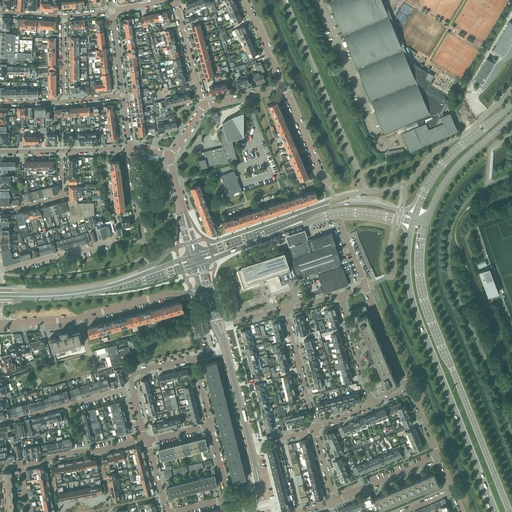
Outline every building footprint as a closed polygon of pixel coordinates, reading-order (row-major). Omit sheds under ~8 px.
[(3,8),(11,8),(11,3),(18,4),(18,0),(11,0),(6,0),(3,0),(4,0),(3,1),(3,3),(4,3),(3,8)] [(18,0),(18,9),(37,10),(37,0),(18,0)] [(197,0),(192,2),(195,11),(200,9),(199,7),(197,0)] [(195,11),(192,2),(186,4),(187,8),(184,9),(186,14),(195,11)] [(227,11),(228,13),(237,9),(235,3),(228,6),(229,10),(227,11)] [(230,18),(233,17),(240,14),(237,9),(228,13),(230,18)] [(164,12),(162,12),(164,22),(165,25),(165,27),(166,28),(172,26),(171,23),(169,24),(168,19),(169,18),(168,18),(169,18),(168,15),(167,11),(164,11),(164,12)] [(139,12),(135,13),(135,15),(137,15),(137,20),(132,21),(132,18),(131,18),(129,18),(124,19),(124,21),(125,21),(125,24),(141,22),(139,12)] [(148,23),(150,22),(148,14),(146,15),(146,16),(144,16),(144,18),(142,18),(143,26),(148,25),(148,23)] [(240,14),(233,17),(235,23),(242,20),(240,14)] [(88,22),(89,29),(93,28),(92,26),(102,25),(102,23),(103,23),(102,20),(95,21),(96,23),(92,24),(92,21),(88,22)] [(234,30),(237,35),(247,31),(244,25),(234,30)] [(239,41),(242,40),(249,37),(250,36),(249,33),(248,33),(247,31),(237,35),(239,41)] [(20,34),(2,32),(2,33),(3,33),(1,56),(9,57),(9,61),(13,60),(17,60),(21,59),(25,58),(27,58),(27,55),(18,54),(20,34)] [(242,40),(245,45),(252,42),(249,37),(242,40)] [(161,44),(161,46),(176,42),(175,40),(176,40),(175,38),(165,40),(165,43),(161,44)] [(245,45),(247,51),(254,48),(252,42),(245,45)] [(88,50),(88,57),(100,55),(107,54),(106,48),(99,49),(91,50),(88,50)] [(254,48),(247,51),(244,52),(247,58),(244,60),(245,63),(255,58),(254,56),(257,55),(256,54),(257,54),(254,48)] [(180,58),(173,60),(174,63),(171,63),(172,65),(171,65),(171,67),(181,64),(180,58)] [(1,60),(1,64),(7,64),(9,64),(9,63),(10,63),(10,66),(8,66),(8,70),(8,74),(13,74),(13,60),(9,61),(8,61),(1,60)] [(255,60),(246,64),(248,67),(255,64),(258,72),(254,73),(256,83),(265,81),(263,74),(262,74),(262,72),(264,71),(260,62),(257,63),(255,60)] [(25,64),(25,74),(30,74),(37,74),(35,69),(30,69),(30,67),(27,67),(27,64),(25,64)] [(181,64),(171,67),(171,68),(172,68),(173,72),(176,71),(183,70),(181,64)] [(176,71),(178,78),(185,76),(183,70),(176,71)] [(241,77),(242,79),(244,86),(250,85),(247,75),(241,77)] [(223,83),(221,84),(223,92),(229,90),(230,90),(229,86),(228,82),(223,84),(223,83)] [(110,83),(95,84),(96,90),(97,93),(109,91),(109,88),(111,88),(110,83)] [(221,84),(215,85),(217,93),(223,92),(221,84)] [(217,93),(215,85),(212,86),(213,87),(209,87),(210,91),(208,91),(209,95),(211,95),(217,93)] [(171,96),(165,97),(166,100),(154,103),(154,109),(159,108),(161,108),(162,116),(165,116),(166,116),(166,114),(169,114),(167,107),(170,106),(171,107),(173,106),(173,105),(171,96)] [(269,105),(275,120),(283,116),(277,102),(269,105)] [(65,120),(65,116),(65,109),(54,109),(61,120),(65,120)] [(204,155),(205,157),(207,165),(207,167),(208,166),(220,163),(221,163),(228,161),(229,161),(229,160),(237,158),(234,146),(233,146),(232,140),(244,137),(244,110),(241,112),(222,123),(223,124),(223,127),(219,129),(223,142),(221,143),(222,147),(203,152),(204,152),(205,154),(204,155)] [(275,120),(281,135),(289,131),(283,116),(275,120)] [(166,131),(164,124),(157,126),(159,133),(162,132),(162,133),(164,132),(166,131)] [(7,131),(0,130),(0,143),(5,143),(6,144),(8,144),(9,143),(9,132),(7,132),(7,131)] [(281,135),(287,149),(295,146),(289,131),(281,135)] [(287,149),(293,164),(302,161),(295,146),(287,149)] [(207,165),(205,157),(202,158),(203,159),(198,160),(201,168),(201,167),(207,165)] [(110,161),(112,178),(121,177),(119,160),(110,161)] [(1,172),(0,172),(0,175),(9,175),(9,172),(8,172),(8,168),(18,168),(18,164),(15,165),(15,161),(1,162),(1,168),(1,172)] [(31,170),(30,161),(25,161),(25,169),(22,170),(22,178),(25,178),(25,171),(27,171),(27,170),(31,170)] [(302,161),(293,164),(300,180),(308,176),(302,161)] [(238,177),(237,175),(236,176),(234,170),(226,174),(221,175),(229,195),(230,195),(230,197),(234,195),(233,193),(242,190),(237,178),(238,177)] [(0,180),(0,182),(0,183),(0,184),(0,187),(5,188),(5,187),(8,187),(8,184),(11,184),(11,179),(13,179),(13,176),(0,176),(0,178),(0,179),(0,180)] [(51,177),(49,178),(53,194),(58,193),(58,184),(54,185),(54,184),(53,184),(51,177)] [(112,178),(114,194),(123,192),(121,177),(112,178)] [(27,183),(25,183),(29,200),(34,199),(32,191),(29,192),(27,183)] [(37,183),(35,183),(39,197),(44,196),(42,188),(39,189),(38,186),(37,183)] [(191,187),(197,203),(205,199),(199,184),(191,187)] [(315,190),(300,196),(303,204),(318,199),(315,190)] [(123,192),(114,194),(116,209),(125,208),(123,192)] [(11,195),(0,195),(0,203),(1,204),(10,204),(12,204),(22,202),(20,196),(11,195)] [(300,196),(284,201),(287,209),(303,204),(300,196)] [(197,203),(202,218),(211,215),(205,199),(197,203)] [(80,219),(88,217),(92,215),(95,214),(94,202),(78,203),(78,201),(70,201),(66,201),(69,210),(71,217),(72,217),(73,222),(80,220),(80,219)] [(284,201),(269,206),(272,214),(287,209),(284,201)] [(56,222),(58,221),(54,204),(50,205),(52,215),(54,214),(56,222)] [(48,224),(50,223),(46,206),(41,207),(44,217),(46,216),(48,224)] [(269,206),(254,211),(257,219),(272,214),(269,206)] [(40,208),(36,209),(38,218),(40,217),(42,225),(44,224),(40,208)] [(32,210),(28,211),(30,220),(32,219),(35,232),(37,231),(37,228),(32,210)] [(254,211),(239,216),(241,224),(257,219),(254,211)] [(28,229),(24,212),(16,213),(22,236),(29,234),(28,229)] [(92,215),(88,217),(92,231),(89,232),(91,241),(99,239),(94,222),(92,215)] [(211,215),(202,218),(208,233),(217,230),(211,215)] [(241,224),(239,216),(223,221),(226,230),(241,224)] [(121,218),(122,224),(123,227),(131,226),(130,219),(125,220),(125,218),(121,218)] [(102,220),(94,222),(99,239),(107,236),(106,234),(114,232),(112,224),(111,220),(103,222),(102,220)] [(84,223),(81,224),(86,242),(90,241),(88,232),(87,232),(84,223)] [(122,224),(119,224),(120,226),(116,227),(117,235),(124,234),(123,227),(122,224)] [(76,230),(74,230),(78,244),(82,243),(79,234),(79,232),(77,233),(76,230)] [(318,274),(323,272),(322,269),(339,264),(339,263),(341,263),(335,244),(334,241),(333,237),(334,234),(328,231),(326,233),(303,241),(302,243),(288,247),(298,277),(317,271),(318,274)] [(68,232),(66,232),(70,247),(74,246),(71,237),(69,237),(68,232)] [(0,234),(0,244),(8,242),(10,241),(10,234),(9,234),(0,234)] [(60,234),(57,235),(61,249),(65,248),(63,239),(61,239),(60,234)] [(40,245),(37,246),(39,255),(45,254),(41,239),(39,240),(40,245)] [(43,239),(41,239),(45,254),(49,252),(46,243),(45,244),(43,239)] [(8,242),(0,244),(2,250),(17,246),(17,244),(9,246),(8,242)] [(2,250),(1,250),(1,251),(3,255),(2,255),(4,260),(3,261),(4,264),(5,265),(22,260),(20,254),(18,254),(17,251),(15,252),(14,249),(17,248),(17,246),(2,250)] [(284,251),(283,249),(279,250),(276,251),(271,253),(272,255),(252,262),(241,265),(243,269),(238,271),(241,280),(243,288),(259,283),(258,280),(259,280),(259,281),(261,280),(261,279),(266,278),(270,276),(270,277),(272,276),(278,274),(280,281),(281,281),(283,280),(286,279),(287,279),(290,278),(295,276),(296,276),(296,275),(293,266),(289,267),(288,264),(289,264),(284,251)] [(485,260),(476,264),(478,269),(487,265),(485,260)] [(323,272),(318,274),(324,293),(348,285),(342,266),(340,266),(339,264),(322,269),(323,272)] [(488,297),(498,293),(489,268),(478,272),(488,297)] [(181,302),(166,306),(168,315),(184,310),(181,302)] [(166,306),(150,310),(152,319),(168,315),(166,306)] [(365,306),(353,311),(355,317),(356,318),(357,318),(358,320),(358,322),(356,324),(356,325),(357,327),(360,326),(365,337),(365,338),(377,365),(378,369),(379,370),(384,382),(383,382),(381,383),(381,384),(381,385),(382,387),(384,386),(385,385),(387,389),(397,385),(396,385),(366,314),(368,313),(365,306)] [(335,307),(324,310),(325,316),(327,316),(336,313),(336,311),(335,311),(335,310),(335,308),(334,308),(335,308),(335,307)] [(150,310),(135,315),(137,323),(152,319),(150,310)] [(327,322),(330,321),(338,319),(337,316),(337,317),(337,316),(337,314),(336,314),(336,313),(327,316),(328,319),(329,319),(326,320),(327,322)] [(135,315),(119,319),(121,327),(137,323),(135,315)] [(295,317),(297,323),(306,321),(305,318),(304,315),(295,317)] [(119,319),(104,323),(106,332),(121,327),(119,319)] [(201,319),(192,322),(196,338),(205,335),(205,333),(208,332),(207,328),(208,328),(208,327),(207,322),(206,322),(205,320),(201,321),(201,319)] [(272,326),(273,329),(282,327),(280,321),(278,322),(277,319),(271,320),(272,323),(273,326),(272,326)] [(338,319),(330,321),(331,324),(330,325),(331,327),(340,325),(339,322),(338,320),(338,319)] [(297,323),(298,329),(307,327),(306,324),(307,324),(307,323),(306,324),(306,321),(297,323)] [(106,332),(104,323),(88,327),(90,336),(106,332)] [(274,332),(275,335),(283,333),(282,327),(273,329),(274,329),(275,332),(274,332)] [(307,327),(298,329),(300,335),(310,333),(309,329),(308,329),(307,327)] [(242,336),(242,337),(250,335),(252,334),(251,329),(241,331),(242,336)] [(56,334),(55,335),(55,336),(49,338),(53,352),(54,354),(64,352),(84,346),(83,343),(80,330),(68,333),(67,330),(60,332),(61,335),(57,336),(56,334)] [(331,337),(332,340),(341,337),(339,331),(334,333),(333,330),(327,332),(321,333),(322,336),(330,334),(331,337)] [(283,333),(275,335),(276,341),(285,339),(283,333)] [(334,346),(343,343),(341,337),(332,340),(333,342),(333,343),(334,342),(335,345),(334,346)] [(305,343),(305,346),(314,344),(313,338),(304,340),(304,343),(305,343)] [(39,341),(37,342),(37,341),(32,343),(34,350),(45,347),(49,360),(52,359),(48,343),(45,344),(44,339),(39,341)] [(335,351),(335,352),(344,349),(343,343),(334,346),(335,348),(334,348),(334,349),(336,348),(337,351),(335,351)] [(21,351),(16,352),(17,353),(17,355),(17,356),(20,355),(22,354),(24,353),(24,356),(32,354),(30,347),(30,344),(27,344),(27,345),(26,345),(26,346),(26,347),(25,348),(20,349),(21,351)] [(117,344),(105,348),(107,347),(112,365),(110,366),(122,363),(121,362),(121,360),(127,358),(127,359),(132,357),(129,347),(129,346),(118,349),(116,345),(117,345),(117,344)] [(307,351),(307,352),(316,350),(314,344),(305,346),(306,349),(306,350),(307,351)] [(8,353),(8,354),(10,354),(15,352),(15,354),(17,353),(16,352),(21,351),(20,349),(25,348),(24,345),(17,347),(16,345),(9,347),(10,349),(7,350),(6,350),(6,351),(6,353),(7,353),(8,353)] [(275,353),(275,354),(285,351),(284,351),(283,348),(284,348),(283,345),(272,348),(271,345),(265,347),(266,350),(272,348),(272,351),(276,350),(277,353),(275,353)] [(336,354),(337,357),(346,355),(344,349),(335,352),(336,354)] [(338,360),(339,363),(348,361),(346,355),(337,357),(338,360)] [(279,359),(275,360),(276,366),(279,365),(288,363),(287,363),(287,360),(286,357),(279,359)] [(3,362),(1,362),(3,367),(4,366),(5,372),(16,368),(14,359),(12,359),(11,359),(2,362),(3,362)] [(207,376),(209,384),(221,381),(216,362),(217,362),(217,361),(203,365),(204,365),(206,373),(207,375),(206,376),(207,376)] [(340,366),(340,369),(349,367),(348,361),(339,363),(340,366),(339,366),(340,366)] [(313,375),(321,373),(320,367),(311,370),(312,372),(312,373),(313,375)] [(341,372),(342,375),(351,372),(349,367),(340,369),(341,371),(341,372)] [(112,368),(105,370),(107,378),(109,385),(110,384),(111,388),(118,386),(117,380),(112,381),(112,379),(110,380),(109,374),(113,373),(112,368)] [(114,371),(116,377),(122,376),(121,371),(122,371),(122,369),(114,371)] [(256,377),(257,380),(263,378),(262,375),(260,376),(260,375),(259,370),(251,372),(252,372),(253,377),(253,378),(256,377)] [(351,372),(342,375),(343,377),(343,378),(344,381),(345,385),(351,383),(350,379),(353,378),(351,372)] [(164,374),(159,376),(161,385),(167,384),(166,381),(164,374)] [(91,376),(93,383),(96,393),(101,391),(98,381),(95,382),(93,376),(91,376)] [(104,376),(102,376),(105,390),(110,388),(109,385),(107,378),(105,379),(104,376)] [(116,377),(117,380),(118,386),(125,384),(124,383),(122,376),(116,377)] [(141,380),(142,386),(149,384),(152,384),(150,378),(141,380)] [(256,389),(256,390),(263,388),(264,388),(263,387),(262,382),(264,381),(263,378),(257,380),(257,383),(254,384),(255,384),(256,389)] [(322,380),(315,381),(314,381),(315,384),(315,385),(316,386),(316,387),(316,388),(318,387),(319,391),(326,389),(324,382),(326,382),(325,379),(322,380)] [(0,394),(7,393),(8,396),(11,396),(10,389),(7,390),(6,385),(4,385),(3,380),(2,380),(0,380),(0,394)] [(88,380),(87,380),(91,394),(96,393),(93,383),(89,384),(88,380)] [(213,403),(213,404),(227,400),(226,400),(221,381),(209,384),(211,392),(210,392),(211,393),(211,395),(212,395),(214,403),(213,403)] [(53,386),(51,386),(54,394),(56,404),(61,403),(58,393),(56,394),(55,391),(53,386)] [(358,392),(352,393),(355,402),(360,401),(358,392)] [(295,393),(288,394),(289,400),(287,401),(288,404),(296,402),(295,399),(297,399),(296,396),(295,393)] [(352,393),(346,395),(349,404),(355,402),(352,393)] [(346,395),(340,396),(343,405),(349,404),(346,395)] [(43,396),(38,398),(39,400),(41,408),(46,407),(44,399),(43,396)] [(337,397),(335,398),(337,407),(343,405),(340,396),(341,397),(338,398),(337,397)] [(335,398),(329,399),(331,408),(337,407),(335,398)] [(329,399),(323,401),(325,410),(331,408),(329,399)] [(217,415),(219,423),(231,420),(226,401),(227,401),(227,400),(213,404),(214,404),(216,412),(215,412),(216,412),(216,414),(216,415),(217,415)] [(325,410),(323,401),(320,402),(319,401),(317,401),(317,402),(319,411),(325,410)] [(121,402),(110,405),(112,411),(124,408),(123,403),(121,404),(121,402)] [(398,411),(400,415),(408,411),(405,405),(402,407),(400,402),(397,403),(398,404),(396,405),(395,404),(386,408),(389,414),(393,412),(392,411),(395,409),(396,412),(398,411)] [(0,419),(9,417),(7,409),(7,407),(0,409),(0,419)] [(95,408),(84,411),(85,413),(83,413),(84,418),(96,415),(95,408)] [(124,408),(112,411),(112,412),(113,411),(114,417),(112,417),(126,414),(124,408)] [(385,409),(379,411),(383,419),(388,416),(385,409)] [(60,411),(56,412),(59,424),(61,424),(60,421),(64,420),(66,426),(68,426),(66,419),(65,419),(62,410),(60,411)] [(379,411),(374,413),(377,421),(383,419),(379,411)] [(399,422),(402,420),(410,417),(408,411),(400,415),(401,418),(398,419),(399,422)] [(300,412),(297,413),(299,422),(305,420),(303,413),(300,413),(300,412)] [(297,413),(291,414),(293,423),(299,422),(297,413)] [(374,413),(369,415),(372,423),(377,421),(374,413)] [(126,414),(112,417),(113,423),(127,420),(126,414)] [(293,423),(291,414),(285,416),(287,422),(287,425),(293,423)] [(96,415),(84,418),(85,424),(99,421),(99,420),(98,421),(96,415)] [(369,415),(364,418),(367,425),(372,423),(369,415)] [(410,417),(402,420),(405,426),(413,423),(410,417)] [(364,418),(359,420),(362,427),(367,425),(364,418)] [(30,419),(25,420),(29,436),(34,434),(30,419)] [(157,421),(158,423),(160,430),(165,428),(164,422),(163,419),(157,421)] [(272,423),(265,424),(265,425),(266,430),(274,429),(274,427),(273,428),(273,425),(280,423),(281,426),(284,426),(282,419),(278,420),(278,422),(275,423),(275,422),(272,423)] [(23,420),(17,422),(19,431),(21,437),(25,436),(24,434),(27,433),(23,420)] [(127,420),(113,423),(113,424),(116,423),(117,428),(115,429),(129,426),(127,420)] [(223,442),(223,443),(236,439),(231,420),(219,423),(221,431),(220,431),(220,432),(221,432),(221,434),(223,442)] [(359,420),(353,422),(357,430),(362,427),(359,420)] [(99,421),(85,424),(87,430),(101,426),(99,421)] [(348,424),(351,432),(352,434),(357,432),(357,430),(353,422),(348,424)] [(0,432),(8,430),(13,429),(12,424),(0,426),(0,432)] [(346,434),(351,432),(348,424),(343,426),(346,434)] [(101,426),(87,430),(88,436),(102,432),(101,426)] [(129,426),(115,429),(116,436),(128,433),(128,431),(130,431),(129,426)] [(407,432),(409,438),(417,434),(415,428),(407,432)] [(334,430),(326,433),(328,439),(336,436),(338,435),(337,431),(334,432),(334,430)] [(102,432),(88,436),(89,441),(91,440),(92,442),(101,440),(100,433),(102,433),(102,432)] [(180,455),(185,454),(184,453),(188,452),(188,453),(192,452),(192,451),(196,450),(196,451),(200,450),(200,449),(203,448),(204,449),(208,448),(205,437),(206,437),(205,432),(202,433),(203,435),(202,435),(203,437),(160,448),(160,446),(159,444),(156,444),(158,449),(157,449),(157,450),(158,450),(161,460),(161,459),(165,458),(165,459),(169,458),(169,457),(172,456),(173,457),(177,456),(177,455),(180,454),(180,455)] [(66,439),(63,440),(64,450),(70,449),(70,448),(73,448),(71,438),(70,438),(69,434),(65,434),(66,439)] [(409,438),(412,443),(420,440),(417,434),(409,438)] [(0,444),(6,443),(8,443),(13,442),(13,441),(14,441),(13,435),(8,436),(6,437),(0,438),(0,444)] [(328,439),(330,444),(338,441),(336,436),(328,439)] [(33,437),(27,438),(30,456),(36,455),(36,454),(34,445),(33,437)] [(53,437),(51,437),(54,452),(58,451),(59,451),(57,442),(54,442),(53,437)] [(27,438),(21,439),(23,450),(25,457),(30,456),(27,438)] [(13,441),(13,442),(15,454),(16,459),(23,458),(21,450),(23,450),(21,439),(14,441),(13,441)] [(226,454),(228,462),(241,459),(236,440),(236,439),(223,443),(224,443),(226,451),(225,451),(226,451),(226,453),(226,454)] [(300,447),(302,447),(310,445),(308,439),(299,441),(300,447)] [(38,440),(33,440),(34,445),(36,454),(36,455),(42,454),(41,453),(40,444),(39,444),(38,440)] [(405,445),(402,446),(405,454),(423,447),(420,440),(412,443),(414,447),(412,448),(407,450),(405,445)] [(330,444),(333,449),(340,446),(338,441),(330,444)] [(392,448),(393,450),(397,458),(402,456),(400,452),(403,451),(400,445),(392,448)] [(132,454),(135,453),(141,451),(140,451),(140,449),(141,449),(140,446),(130,448),(130,449),(128,449),(129,455),(132,454)] [(267,450),(268,455),(282,452),(282,451),(283,451),(282,446),(279,447),(267,450)] [(338,454),(338,456),(341,455),(343,454),(340,446),(333,449),(335,455),(338,454)] [(393,450),(388,453),(391,460),(397,458),(393,450)] [(135,453),(132,454),(133,459),(136,458),(145,456),(144,453),(143,453),(143,451),(140,451),(141,451),(135,453)] [(303,459),(305,459),(313,457),(311,451),(304,453),(302,453),(303,459)] [(268,455),(270,461),(284,458),(282,452),(268,455)] [(388,453),(383,455),(386,462),(391,460),(388,453)] [(333,461),(335,466),(343,463),(341,458),(342,457),(341,455),(338,456),(336,457),(337,459),(333,461)] [(370,460),(367,461),(370,469),(376,467),(372,459),(371,455),(368,456),(370,460)] [(383,455),(378,457),(381,465),(386,462),(383,455)] [(105,470),(111,469),(109,463),(108,457),(107,457),(107,456),(102,458),(104,468),(105,468),(105,470)] [(378,457),(372,459),(376,467),(381,465),(378,457)] [(270,461),(271,467),(285,464),(284,458),(270,461)] [(241,459),(228,462),(230,470),(230,471),(231,471),(231,473),(233,481),(233,482),(246,479),(246,478),(241,459)] [(367,461),(362,464),(365,471),(370,469),(367,461)] [(335,466),(337,471),(345,468),(343,463),(335,466)] [(271,467),(273,473),(287,469),(285,464),(271,467)] [(365,471),(362,464),(357,466),(360,473),(365,471)] [(32,475),(38,474),(38,473),(44,472),(44,470),(45,470),(44,466),(31,469),(32,475)] [(55,477),(56,480),(62,479),(60,473),(59,467),(58,467),(57,467),(57,466),(53,467),(55,477)] [(138,474),(140,474),(148,472),(148,470),(148,466),(139,469),(136,469),(138,474)] [(337,471),(340,477),(347,474),(345,468),(337,471)] [(167,486),(167,487),(168,487),(171,497),(171,496),(174,495),(174,496),(179,495),(178,494),(182,493),(182,494),(186,493),(186,492),(190,491),(190,492),(194,491),(194,490),(197,489),(198,490),(202,489),(202,488),(205,487),(205,488),(210,487),(209,486),(213,485),(213,486),(217,485),(215,474),(214,469),(211,470),(212,472),(212,475),(170,485),(169,483),(168,481),(166,482),(167,486)] [(273,473),(274,479),(288,475),(287,469),(273,473)] [(427,476),(432,487),(438,484),(434,473),(433,473),(429,475),(427,476)] [(347,474),(340,477),(342,482),(349,479),(347,474)] [(274,479),(276,485),(288,482),(286,476),(288,475),(274,479)] [(421,478),(420,478),(425,490),(432,487),(427,476),(423,477),(423,478),(421,479),(421,478)] [(414,481),(419,493),(425,490),(420,478),(420,479),(416,480),(416,481),(414,482),(414,481)] [(94,480),(95,486),(96,486),(97,492),(98,492),(99,492),(102,492),(101,482),(100,482),(100,479),(94,480)] [(310,486),(311,488),(320,486),(319,480),(311,482),(312,486),(310,486)] [(276,485),(277,490),(291,487),(290,481),(288,482),(276,485)] [(408,484),(407,484),(412,495),(419,493),(414,481),(410,483),(410,484),(408,484)] [(401,487),(406,498),(412,495),(407,484),(403,486),(401,487)] [(277,490),(278,496),(293,493),(291,487),(277,490)] [(395,489),(394,489),(399,501),(406,498),(401,487),(397,489),(395,490),(395,489)] [(388,492),(393,504),(399,501),(394,489),(394,490),(390,491),(390,492),(388,493),(388,492)] [(382,495),(381,495),(386,506),(393,504),(388,492),(384,494),(384,495),(382,495)] [(278,496),(280,502),(294,499),(293,493),(278,496)] [(386,506),(381,495),(377,497),(375,498),(380,509),(386,506)] [(369,496),(364,499),(367,506),(372,503),(374,509),(377,508),(374,499),(371,500),(369,496)] [(294,499),(280,502),(281,508),(294,505),(296,505),(294,499)] [(364,499),(358,501),(361,508),(367,506),(364,499)] [(443,506),(440,507),(441,511),(443,511),(449,510),(447,504),(446,505),(444,499),(440,501),(443,506)] [(358,501),(353,503),(356,510),(361,508),(358,501)] [(146,507),(147,511),(148,511),(156,510),(155,504),(153,505),(152,502),(137,506),(138,509),(139,509),(141,508),(145,507),(146,507)] [(353,503),(347,506),(350,511),(351,511),(356,510),(353,503)]
